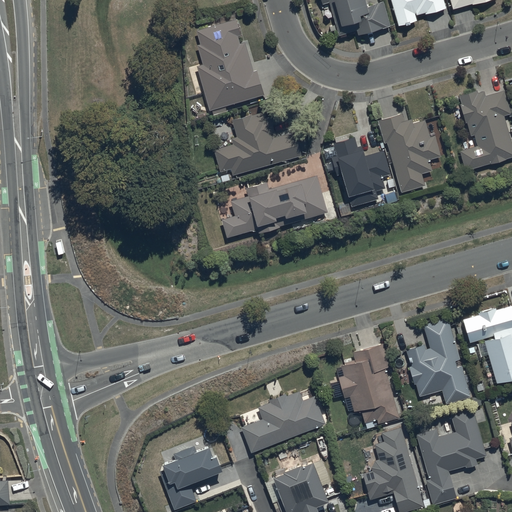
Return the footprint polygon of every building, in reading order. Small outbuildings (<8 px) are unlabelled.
[(320,0),(321,0),(322,0),(329,0),(337,31),(356,27),(357,31),(389,23),(383,0),(375,0),(366,2),(365,0),(320,0)] [(390,0),(397,23),(416,18),(414,12),(424,9),(424,12),(445,5),(443,0),(390,0)] [(196,63),(208,107),(263,92),(256,68),(252,69),(244,39),(239,40),(238,33),(239,33),(234,16),(196,27),(200,40),(196,41),(202,62),(196,63)] [(459,148),(464,167),(511,153),(511,143),(503,113),(508,112),(509,115),(511,114),(511,107),(510,100),(507,101),(503,88),(484,93),(483,89),(477,90),(476,88),(458,92),(461,101),(458,102),(464,120),(465,119),(469,133),(473,132),(474,136),(463,139),(465,146),(459,148)] [(230,166),(232,172),(300,153),(294,129),(276,134),(270,113),(266,115),(264,109),(231,118),(235,134),(230,135),(231,141),(213,146),(219,169),(230,166)] [(400,111),(376,117),(383,141),(385,140),(400,189),(424,182),(421,171),(432,168),(428,157),(440,153),(434,133),(429,135),(424,117),(412,120),(410,115),(402,117),(400,111)] [(353,133),(332,140),(335,152),(331,154),(336,173),(341,171),(351,204),(377,196),(375,188),(383,185),(379,174),(390,171),(383,147),(364,153),(361,143),(356,144),(353,133)] [(221,216),(226,234),(256,226),(257,230),(279,224),(278,223),(326,209),(315,171),(274,184),(273,182),(267,184),(266,178),(244,184),(246,193),(229,197),(233,213),(221,216)] [(511,307),(510,302),(495,306),(494,303),(476,308),(477,311),(461,316),(468,340),(492,332),(493,334),(483,337),(483,339),(476,341),(479,353),(487,351),(496,379),(511,374),(511,307)] [(423,341),(405,347),(409,364),(408,364),(412,381),(415,381),(418,394),(441,388),(444,401),(469,395),(447,314),(422,321),(429,346),(425,347),(423,341)] [(342,406),(351,403),(353,409),(360,407),(363,420),(376,416),(377,421),(398,415),(383,364),(388,363),(381,340),(351,349),(353,357),(340,361),(343,372),(337,373),(343,395),(339,396),(342,406)] [(261,417),(240,424),(250,450),(324,422),(314,393),(302,397),(298,388),(285,393),(284,390),(268,396),(269,399),(256,404),(261,417)] [(435,426),(415,431),(428,475),(424,476),(432,501),(455,494),(448,468),(464,463),(464,465),(476,461),(475,456),(486,453),(471,405),(450,411),(455,428),(438,433),(435,426)] [(371,468),(362,469),(369,496),(392,490),(397,509),(422,503),(401,424),(381,430),(383,439),(373,441),(377,456),(374,457),(370,464),(371,468)] [(163,466),(158,468),(174,506),(195,497),(188,479),(220,465),(212,448),(209,449),(206,441),(194,446),(193,442),(172,450),(174,453),(160,459),(163,466)] [(281,467),(271,470),(280,494),(275,495),(281,511),(311,511),(317,510),(314,500),(326,495),(322,482),(329,479),(322,459),(313,462),(310,456),(300,459),(299,458),(280,465),(281,467)] [(0,502),(9,502),(7,478),(0,478),(0,502)]
